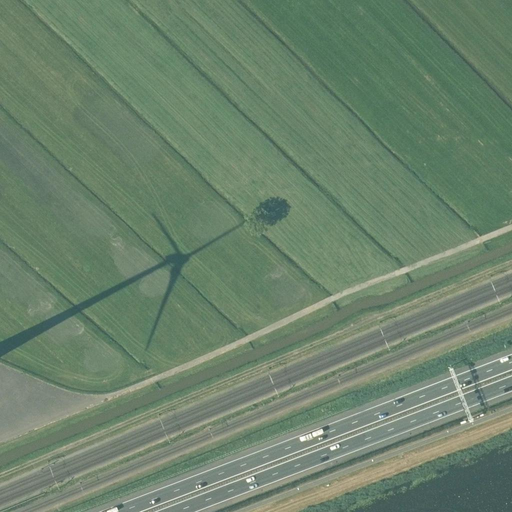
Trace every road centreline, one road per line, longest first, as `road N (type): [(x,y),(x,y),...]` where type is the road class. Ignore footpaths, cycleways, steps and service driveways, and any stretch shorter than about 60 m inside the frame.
road 1 (motorway): [(511,360),(118,511)]
road 2 (motorway): [(172,511),(511,382)]
